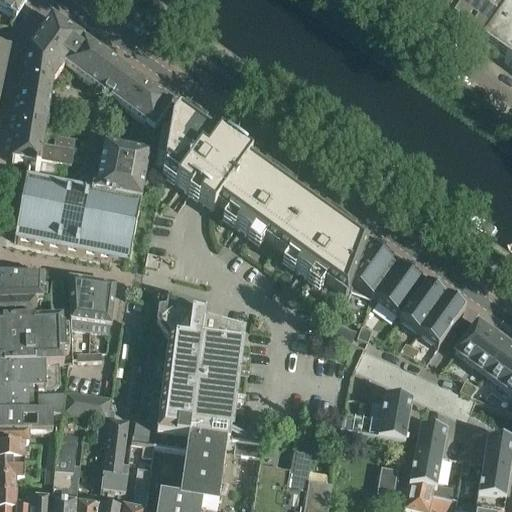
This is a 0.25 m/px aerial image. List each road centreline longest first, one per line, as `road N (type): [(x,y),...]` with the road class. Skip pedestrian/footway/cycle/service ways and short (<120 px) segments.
road 1 (residential): [(511,321),(59,0)]
road 2 (residential): [(511,100),(373,0)]
